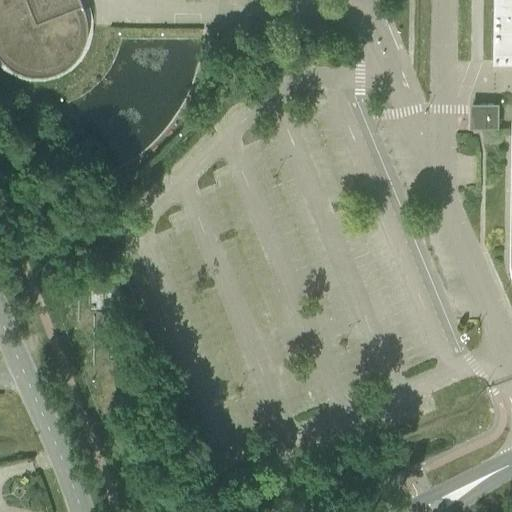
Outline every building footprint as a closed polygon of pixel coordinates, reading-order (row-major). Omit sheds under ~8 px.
[(0,0),(0,56),(0,57),(1,58),(3,59),(4,61),(5,62),(7,63),(8,64),(9,65),(11,66),(12,67),(14,68),(15,68),(17,69),(18,70),(20,70),(22,71),(23,71),(25,72),(27,72),(28,73),(30,73),(32,73),(33,73),(35,73),(37,73),(39,73),(40,73),(42,73),(44,73),(45,73),(47,72),(49,72),(50,72),(52,71),(54,70),(55,70),(57,69),(58,68),(60,68),(61,67),(63,66),(64,65),(66,64),(67,63),(69,62),(70,61),(71,60),(72,58),(73,57),(75,56),(76,55),(77,53),(78,52),(79,51),(79,49),(80,48),(81,46),(82,45),(82,43),(83,42),(84,40),(84,39),(85,37),(85,35),(85,34),(86,32),(86,31),(86,29),(86,27),(86,26),(86,24),(86,22),(86,21),(86,19),(86,17),(85,16),(85,14),(85,12),(84,11),(84,9),(83,8),(80,0),(0,0)] [(511,0),(494,0),(494,62),(511,62),(511,0)] [(473,101),(472,126),(502,126),(502,101),(473,101)] [(88,270),(88,307),(119,308),(120,270),(88,270)] [(123,356),(123,329),(107,328),(107,355),(123,356)]
